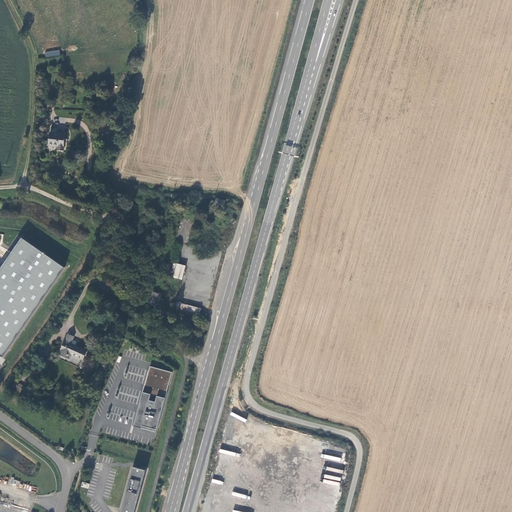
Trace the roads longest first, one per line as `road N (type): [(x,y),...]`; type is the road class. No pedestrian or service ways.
road 1 (unclassified): [(347,511),(360,452),(355,439),(259,407),(246,384),(356,0)]
road 2 (primary): [(187,511),(311,69)]
road 3 (primary): [(309,0),(189,440)]
road 4 (track): [(208,368),(122,311),(119,227),(24,182)]
road 5 (track): [(24,182),(34,65),(8,0)]
